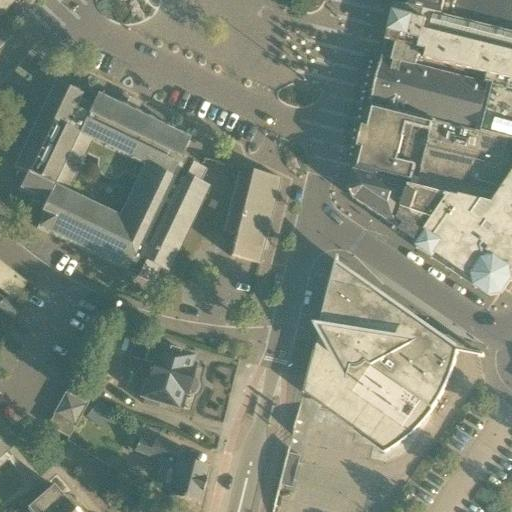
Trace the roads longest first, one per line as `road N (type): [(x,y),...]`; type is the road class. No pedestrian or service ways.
road 1 (secondary): [(236,511),(312,214)]
road 2 (tertiary): [(330,143),(55,12)]
road 3 (residential): [(476,323),(312,214)]
road 4 (residential): [(16,384),(67,293),(0,245)]
road 5 (secondary): [(330,143),(365,0)]
